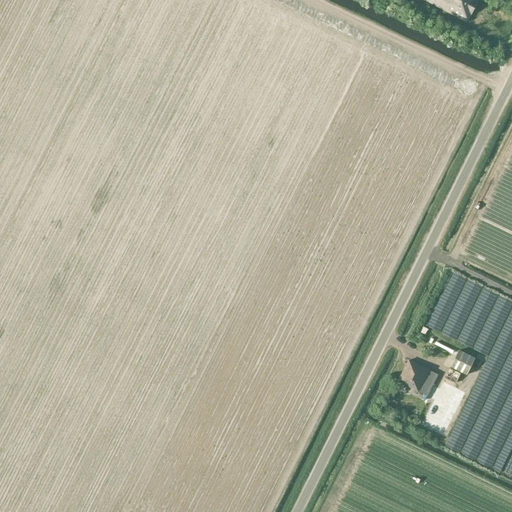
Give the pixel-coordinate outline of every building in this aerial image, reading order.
[(424,0),(466,21),(477,0),(424,0)] [(458,350),(450,367),(467,374),(475,358),(458,350)] [(409,360),(399,381),(419,391),(425,394),(427,396),(438,375),(436,374),(429,371),(430,370),(409,360)] [(449,368),(444,378),(456,383),(462,386),(466,376),(449,368)] [(462,386),(456,383),(444,378),(439,390),(456,398),(462,386)] [(436,407),(430,419),(438,423),(445,409),(441,407),(440,408),(436,407)]
